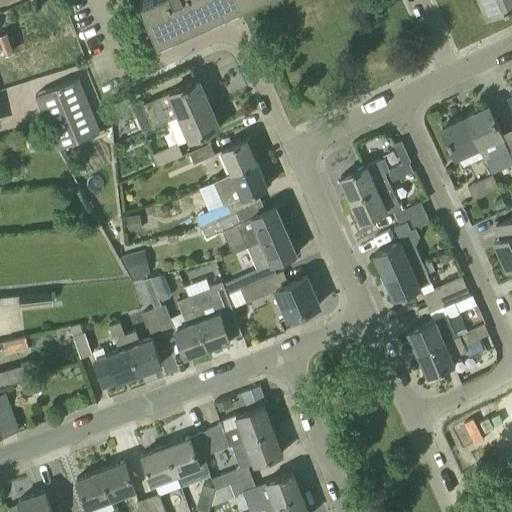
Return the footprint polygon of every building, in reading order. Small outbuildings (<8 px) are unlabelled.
[(157,40),(225,10),(220,0),(141,0),(140,1),(157,40)] [(220,0),(225,10),(247,0),(220,0)] [(511,0),(480,0),(488,17),(509,7),(508,5),(511,3),(511,0)] [(12,51),(5,32),(0,33),(0,40),(5,54),(12,51)] [(36,94),(58,148),(100,131),(78,77),(36,94)] [(198,79),(169,92),(157,97),(167,120),(179,115),(209,102),(198,79)] [(142,131),(154,126),(142,99),(131,104),(142,131)] [(219,126),(209,102),(179,115),(167,120),(178,144),(219,126)] [(487,162),(508,152),(510,151),(488,105),(465,116),(484,157),(487,162)] [(461,167),(484,157),(465,116),(441,127),(455,156),(456,155),(461,167)] [(232,173),(256,161),(246,138),(221,149),(232,173)] [(350,199),(389,182),(413,171),(408,161),(410,160),(401,140),(393,143),(402,163),(384,171),(379,159),(340,176),(350,199)] [(194,162),(214,153),(210,142),(189,151),(194,162)] [(158,165),(182,155),(176,143),(152,153),(158,165)] [(217,219),(249,204),(245,195),(267,185),(256,161),(232,173),(213,181),(223,203),(213,207),(218,218),(217,218),(217,219)] [(473,198),(498,186),(493,174),(467,186),(473,198)] [(401,210),(389,182),(350,199),(360,221),(392,207),(399,222),(425,211),(421,201),(401,210)] [(494,201),(498,208),(505,205),(502,198),(494,201)] [(254,214),(249,204),(217,219),(232,252),(246,245),(286,228),(275,205),(254,214)] [(425,211),(399,222),(393,225),(398,235),(429,221),(425,211)] [(127,215),(130,231),(143,228),(140,213),(127,215)] [(511,217),(495,225),(500,237),(494,240),(507,268),(511,265),(511,217)] [(240,289),(283,270),(282,270),(276,272),(272,263),(296,252),(286,228),(246,245),(256,268),(223,282),(227,293),(240,288),(240,289)] [(412,237),(401,241),(374,253),(384,275),(421,259),(412,237)] [(150,272),(144,249),(121,255),(133,276),(150,272)] [(431,281),(421,259),(384,275),(393,298),(431,281)] [(288,283),(283,270),(240,289),(246,302),(275,289),(288,318),(319,304),(307,275),(288,283)] [(154,307),(162,328),(173,324),(165,303),(161,304),(160,300),(169,297),(171,291),(164,273),(143,278),(154,307)] [(422,293),(427,303),(466,285),(461,275),(422,293)] [(230,338),(223,320),(235,315),(227,293),(223,282),(222,279),(209,284),(209,287),(188,295),(207,347),(230,338)] [(466,285),(427,303),(431,312),(470,295),(466,285)] [(20,305),(52,301),(51,290),(0,294),(0,304),(20,302),(20,305)] [(187,324),(174,328),(184,355),(207,347),(188,295),(178,299),(187,324)] [(150,333),(162,328),(154,307),(142,311),(150,333)] [(407,330),(417,353),(484,323),(456,335),(446,313),(435,317),(425,321),(426,322),(407,330)] [(109,323),(118,347),(93,357),(103,384),(116,379),(116,380),(139,372),(125,333),(120,319),(109,323)] [(488,333),(484,323),(417,353),(427,375),(454,363),(452,357),(466,351),(464,344),(488,333)] [(135,329),(125,333),(139,372),(162,363),(152,337),(140,341),(135,329)] [(81,356),(92,352),(84,331),(74,335),(81,356)] [(25,336),(2,341),(5,353),(28,348),(25,336)] [(23,363),(0,369),(0,387),(20,381),(27,379),(23,363)] [(37,376),(27,379),(20,381),(23,395),(40,389),(37,376)] [(229,397),(216,402),(219,411),(233,406),(229,397)] [(264,404),(236,414),(221,419),(222,422),(217,424),(217,425),(207,429),(215,450),(232,444),(273,428),(264,404)] [(216,489),(251,475),(247,464),(253,461),(254,464),(282,453),(273,428),(232,444),(240,466),(212,477),(216,489)] [(166,444),(176,472),(205,461),(203,454),(215,450),(207,429),(166,444)] [(152,481),(176,472),(166,444),(141,454),(152,481)] [(110,496),(135,487),(125,460),(100,469),(110,496)] [(86,505),(110,496),(100,469),(76,478),(86,505)] [(258,498),(262,508),(301,493),(292,470),(266,480),(270,493),(258,498)] [(251,475),(216,489),(219,497),(233,491),(234,494),(255,486),(251,475)] [(52,511),(44,490),(18,499),(22,511),(52,511)] [(166,511),(159,492),(148,496),(153,511),(166,511)] [(308,511),(301,493),(262,508),(250,511),(308,511)] [(195,507),(208,510),(211,498),(199,495),(195,507)] [(153,511),(148,496),(136,500),(140,511),(153,511)]
